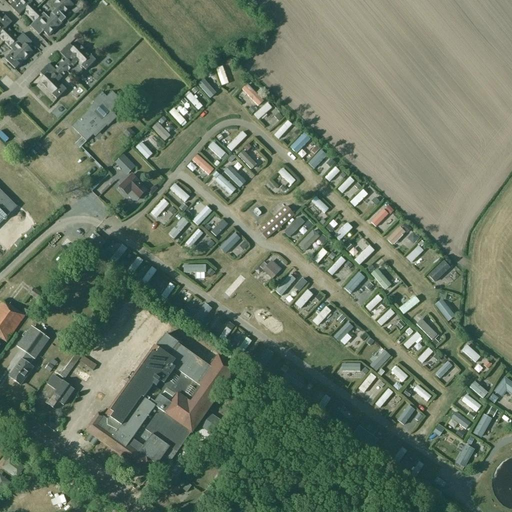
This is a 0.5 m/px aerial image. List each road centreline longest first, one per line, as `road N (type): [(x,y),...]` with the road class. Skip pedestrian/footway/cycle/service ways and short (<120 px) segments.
road 1 (unknown): [(175,174),(260,246),(283,252),(439,392),(439,405),(410,443)]
road 2 (track): [(116,230),(228,121),(249,123),(388,253)]
road 3 (tertiary): [(136,511),(0,413)]
